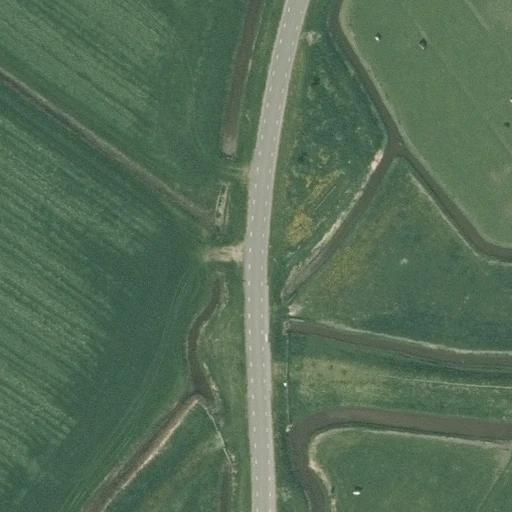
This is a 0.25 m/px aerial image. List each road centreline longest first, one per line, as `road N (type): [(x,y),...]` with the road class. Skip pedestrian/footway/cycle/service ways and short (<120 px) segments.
road 1 (tertiary): [(264,511),(259,201),(297,0)]
road 2 (track): [(258,380),(511,394)]
